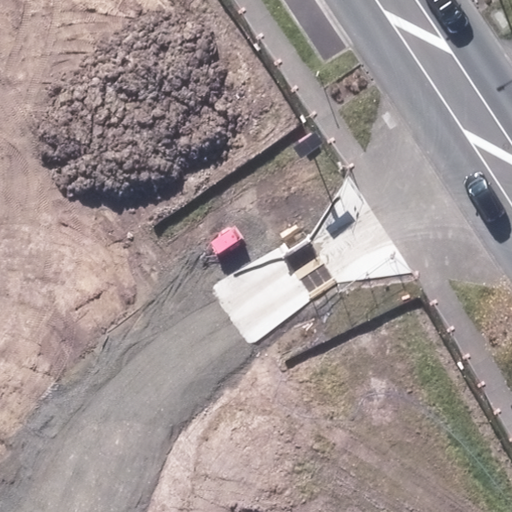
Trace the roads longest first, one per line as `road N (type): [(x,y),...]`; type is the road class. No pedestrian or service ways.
road 1 (unknown): [(494,147),(234,306),(86,485),(80,511)]
road 2 (tertiary): [(398,0),(511,175)]
